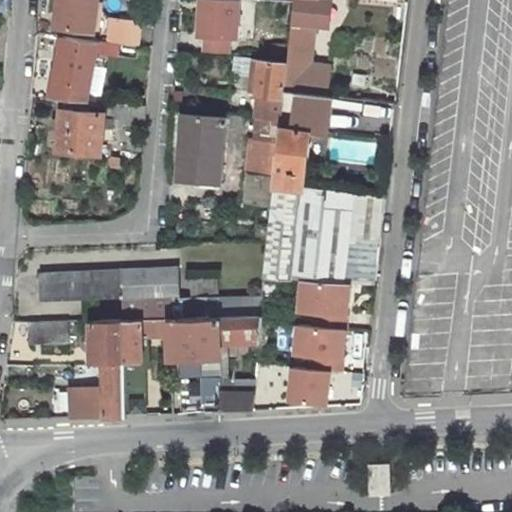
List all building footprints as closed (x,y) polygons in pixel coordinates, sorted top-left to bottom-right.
[(95,29),(98,0),(53,0),(53,10),(59,11),(58,25),(95,29)] [(293,0),(287,57),(287,63),(310,66),(314,25),(318,26),(320,0),(293,0)] [(69,35),(65,55),(62,70),(60,80),(53,79),(50,97),(87,99),(97,50),(118,54),(119,43),(69,35)] [(62,70),(65,55),(55,54),(52,69),(62,70)] [(284,94),(284,88),(287,63),(260,59),(259,69),(251,68),(251,79),(257,79),(256,92),(284,94)] [(301,184),(305,144),(307,128),(391,138),(396,101),(284,88),(284,94),(282,107),(281,119),(263,276),(302,278),(350,281),(375,283),(385,194),(301,184)] [(106,111),(118,112),(119,102),(101,101),(100,110),(106,111)] [(270,106),(269,118),(281,119),(282,107),(270,106)] [(103,152),(106,111),(100,110),(63,108),(61,149),(103,152)] [(220,185),(226,116),(185,112),(179,182),(220,185)] [(307,128),(305,144),(390,153),(391,138),(307,128)] [(85,163),(56,161),(54,179),(85,181),(85,163)] [(179,293),(178,268),(42,273),(42,299),(179,293)] [(218,275),(189,277),(190,293),(219,292),(218,275)] [(350,281),(302,278),(299,309),(316,310),(314,324),(346,327),(350,281)] [(172,380),(179,380),(178,355),(202,354),(203,377),(221,376),(220,337),(220,317),(263,315),(263,314),(260,314),(263,294),(159,297),(159,299),(124,300),(124,317),(125,355),(142,354),(141,334),(163,333),(163,317),(169,317),(172,380)] [(220,337),(255,335),(255,339),(260,340),(263,315),(220,317),(220,337)] [(128,414),(126,371),(125,355),(124,317),(91,318),(93,370),(97,370),(98,374),(104,374),(106,415),(128,414)] [(68,340),(67,319),(27,320),(28,340),(68,340)] [(346,327),(314,324),(298,323),(296,351),(312,352),(310,366),(330,369),(342,369),(346,327)] [(310,366),(293,365),(290,400),(327,403),(330,369),(310,366)] [(142,370),(126,371),(128,414),(144,413),(142,370)] [(233,388),(221,388),(222,410),(253,408),(256,387),(233,388)] [(372,460),(373,490),(393,490),(391,459),(372,460)]
